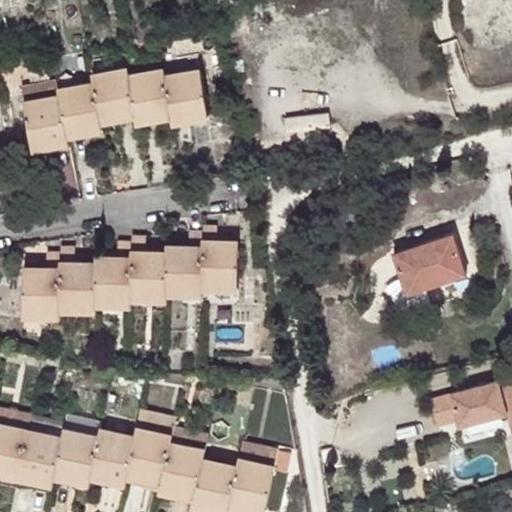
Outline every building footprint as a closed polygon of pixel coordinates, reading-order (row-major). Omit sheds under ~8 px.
[(94,81),(59,87),(61,94),(25,100),(34,144),(69,138),(68,131),(103,125),(101,117),(136,111),(138,119),(172,112),(173,119),(208,113),(200,68),(165,74),(164,68),(129,74),(128,67),(92,73),(94,81)] [(61,94),(59,87),(57,77),(22,83),(25,100),(61,94)] [(166,290),(202,291),(202,285),(238,285),(239,240),(216,240),(217,223),(203,223),(203,229),(187,228),(187,245),(166,245),(166,251),(147,251),(147,234),(132,234),(132,240),(118,240),(117,256),(96,255),(95,262),(77,262),(76,245),(61,244),(60,252),(45,251),(45,267),(26,267),(25,312),(60,312),(60,306),(95,307),(94,301),(132,301),(132,295),(166,296),(166,290)] [(454,231),(394,252),(407,292),(467,272),(454,231)] [(202,285),(202,291),(202,301),(238,302),(238,285),(202,285)] [(499,380),(431,398),(438,424),(458,419),(460,425),(508,412),(510,422),(511,421),(511,383),(500,386),(499,380)] [(0,422),(27,428),(31,411),(0,405),(0,422)] [(137,420),(136,426),(170,434),(171,427),(174,413),(140,406),(137,420)] [(66,419),(31,411),(27,428),(62,436),(64,428),(66,419)] [(103,412),(100,427),(134,434),(136,426),(137,420),(103,412)] [(0,470),(53,481),(55,473),(89,480),(91,472),(125,479),(127,471),(161,479),(160,486),(194,493),(192,501),(227,508),(229,501),(265,509),(275,464),(238,457),(236,464),(201,457),(203,448),(169,441),(170,434),(136,426),(134,434),(100,427),(98,435),(64,428),(62,436),(27,428),(0,422),(0,470)] [(169,441),(203,448),(206,435),(171,427),(170,434),(169,441)] [(238,457),(275,464),(278,447),(242,440),(238,457)] [(278,447),(275,464),(287,467),(290,450),(278,447)]
